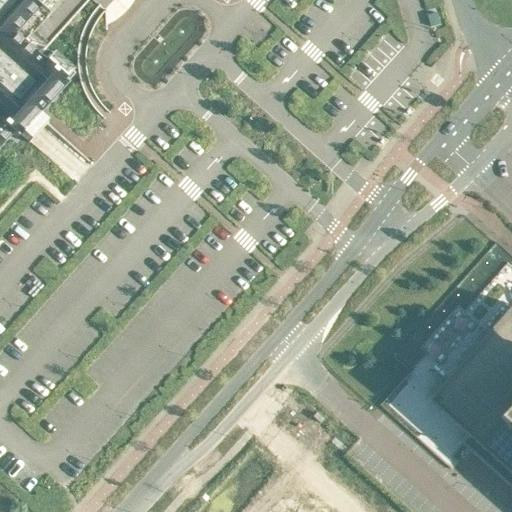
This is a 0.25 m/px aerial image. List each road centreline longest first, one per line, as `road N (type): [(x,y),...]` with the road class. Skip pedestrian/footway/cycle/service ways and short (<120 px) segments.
road 1 (residential): [(168,466),(198,452),(373,261),(477,165)]
road 2 (residential): [(443,136),(182,438),(168,466)]
